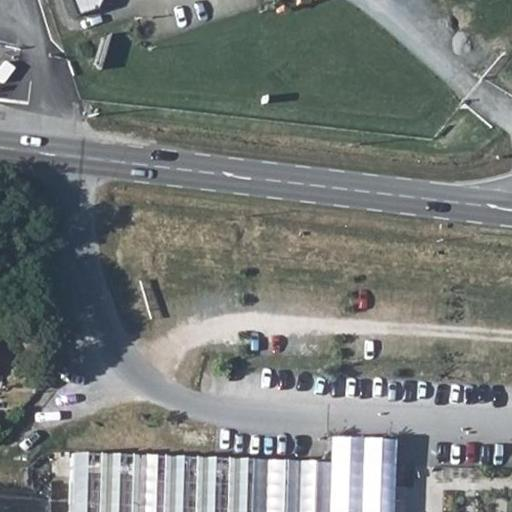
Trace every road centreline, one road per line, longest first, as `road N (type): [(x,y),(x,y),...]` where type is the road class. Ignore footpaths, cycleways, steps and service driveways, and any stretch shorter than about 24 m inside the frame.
road 1 (secondary): [(0,147),(487,205)]
road 2 (unknown): [(511,87),(382,0)]
road 3 (unknown): [(62,154),(35,2)]
